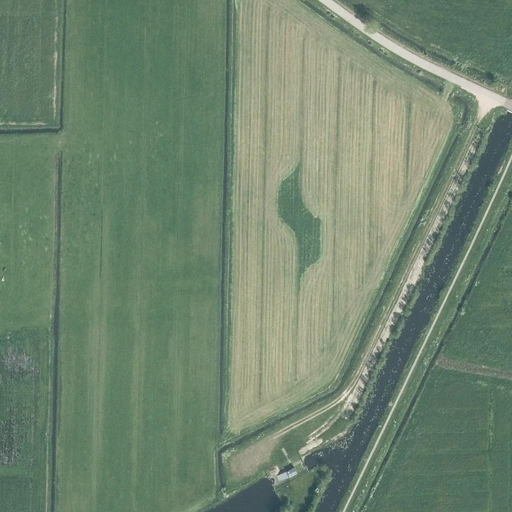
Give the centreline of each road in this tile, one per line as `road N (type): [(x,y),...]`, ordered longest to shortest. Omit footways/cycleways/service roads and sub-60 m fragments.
road 1 (track): [(292,511),(304,485),(282,432),(335,405),(348,389),(491,95)]
road 2 (unclassified): [(511,105),(378,38),(325,0)]
